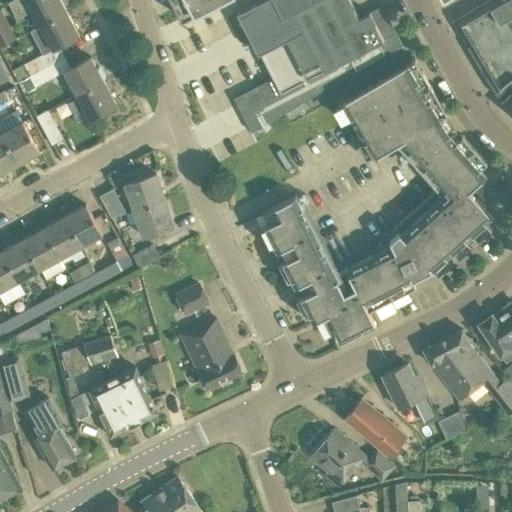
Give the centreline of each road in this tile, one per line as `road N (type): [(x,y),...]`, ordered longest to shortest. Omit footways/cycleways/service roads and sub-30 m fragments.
road 1 (residential): [(298,388),(447,317),(511,270)]
road 2 (residential): [(55,511),(246,414)]
road 3 (residential): [(0,214),(173,117)]
road 4 (residential): [(298,388),(212,229)]
road 5 (residential): [(212,229),(350,157)]
road 6 (tertiary): [(511,147),(481,117),(428,19)]
road 7 (residential): [(173,117),(141,0)]
